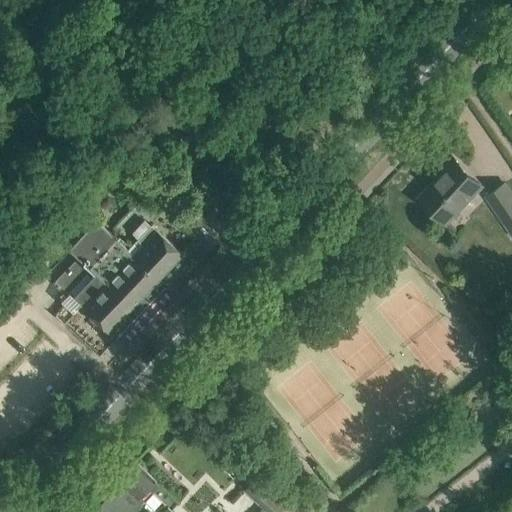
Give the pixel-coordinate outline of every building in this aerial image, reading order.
[(230,180),(223,174),(215,167),(192,146),(186,153),(180,147),(172,156),(206,187),(201,193),(210,202),(230,180)] [(148,168),(126,150),(109,172),(131,190),(148,168)] [(419,197),(445,222),(482,184),(452,156),(439,170),(442,173),(419,197)] [(484,195),(511,237),(511,191),(505,181),(484,195)] [(95,218),(67,247),(94,272),(72,295),(83,306),(82,308),(107,331),(181,253),(156,229),(150,224),(135,240),(141,246),(133,254),(127,248),(95,218)] [(102,511),(122,511),(132,511),(141,502),(136,497),(146,486),(170,510),(178,502),(129,455),(111,473),(121,482),(101,502),(102,511)] [(266,511),(276,511),(289,498),(260,471),(243,490),(266,511)]
